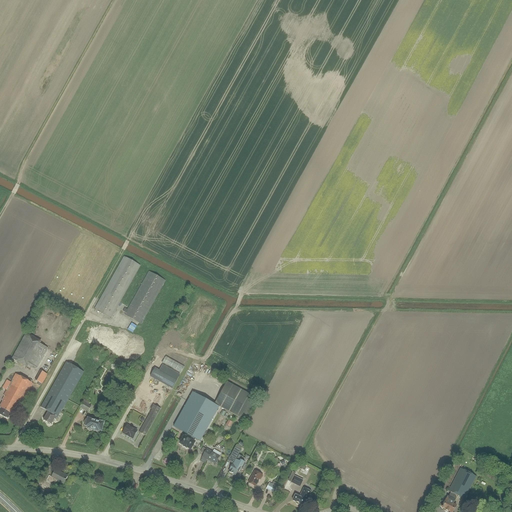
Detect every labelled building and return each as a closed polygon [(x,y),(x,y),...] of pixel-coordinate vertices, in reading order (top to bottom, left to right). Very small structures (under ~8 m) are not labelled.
[(141,266),(124,256),(94,309),(111,319),(141,266)] [(124,315),(141,324),(166,281),(149,271),(127,310),(125,308),(123,312),(125,313),(124,315)] [(26,333),(11,359),(27,368),(29,366),(36,370),(48,348),(40,344),(42,342),(26,333)] [(181,373),(184,367),(166,357),(163,362),(181,373)] [(66,362),(41,408),(48,412),(43,421),(51,425),(54,419),(56,420),(61,410),(62,411),(84,372),(66,362)] [(177,380),(180,375),(163,365),(159,371),(177,380)] [(155,368),(150,377),(172,389),(177,380),(159,371),(155,368)] [(42,384),(48,375),(40,370),(35,380),(42,384)] [(17,412),(33,383),(15,374),(3,395),(4,396),(2,401),(3,401),(0,405),(0,407),(0,408),(0,415),(8,419),(11,414),(14,415),(16,411),(17,412)] [(257,398),(227,382),(215,404),(244,420),(257,398)] [(219,407),(193,393),(174,427),(188,435),(194,438),(200,441),(219,407)] [(82,401),(79,407),(87,412),(91,406),(82,401)] [(139,432),(146,436),(161,409),(154,405),(139,432)] [(93,432),(96,420),(88,418),(87,419),(85,419),(83,426),(88,428),(88,430),(93,432)] [(96,420),(93,432),(97,433),(98,431),(103,433),(106,423),(96,420)] [(130,427),(127,425),(122,433),(133,439),(138,431),(137,431),(133,429),(133,428),(131,427),(130,427)] [(194,439),(188,435),(186,438),(184,437),(180,444),(184,446),(183,447),(186,449),(187,448),(191,450),(195,443),(193,441),(194,439)] [(235,448),(228,461),(232,464),(233,464),(235,460),(242,448),(237,446),(236,448),(235,448)] [(214,465),(219,456),(206,450),(200,462),(204,464),(206,460),(214,465)] [(230,467),(228,472),(235,476),(238,472),(240,469),(241,469),(243,464),(239,462),(235,460),(233,464),(232,464),(232,465),(232,464),(230,467)] [(464,499),(476,476),(460,468),(448,491),(451,493),(449,497),(448,496),(444,503),(442,502),(439,507),(448,511),(453,511),(456,506),(453,504),(457,498),(456,497),(457,495),(464,499)] [(54,480),(56,482),(57,480),(64,484),(68,476),(61,473),(55,470),(51,477),(54,479),(54,480)] [(260,480),(263,475),(255,471),(248,483),(255,487),(259,480),(260,480)] [(294,477),(295,475),(292,473),(288,481),(287,482),(291,483),(290,484),(298,488),(300,488),(303,482),(301,481),(294,478),(294,477)] [(270,483),(266,489),(274,494),(278,487),(270,483)] [(307,501),(311,492),(303,488),(299,496),(295,494),(292,501),(295,503),(296,504),(298,505),(299,504),(302,506),(305,500),(307,501)] [(49,495),(41,490),(37,497),(45,502),(49,495)]
